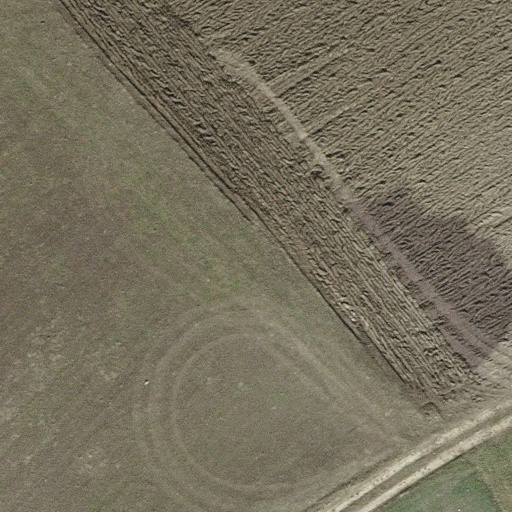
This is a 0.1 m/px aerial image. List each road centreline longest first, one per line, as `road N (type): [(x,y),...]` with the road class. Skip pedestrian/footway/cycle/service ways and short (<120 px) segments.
road 1 (track): [(47,0),(279,247),(501,414),(511,436)]
road 2 (track): [(511,409),(322,511)]
